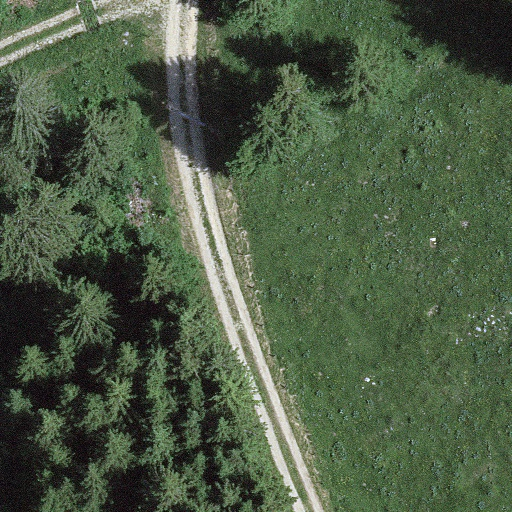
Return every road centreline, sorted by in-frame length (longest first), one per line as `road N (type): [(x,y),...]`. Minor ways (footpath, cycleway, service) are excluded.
road 1 (unclassified): [(311,511),(211,240),(184,136),(183,0)]
road 2 (track): [(131,0),(0,53)]
